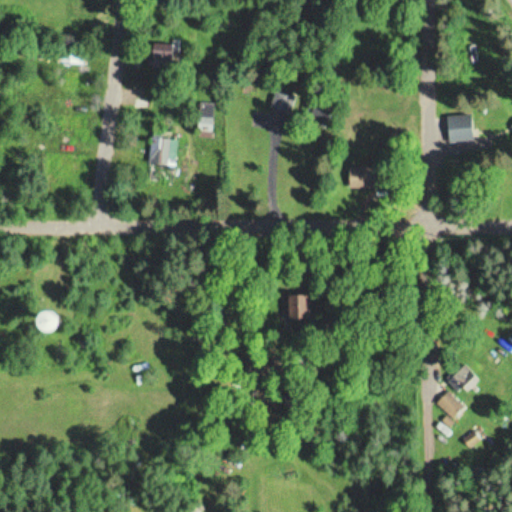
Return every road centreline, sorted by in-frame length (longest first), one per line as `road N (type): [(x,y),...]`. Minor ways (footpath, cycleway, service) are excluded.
road 1 (residential): [(0,225),(511,233)]
road 2 (residential): [(428,511),(433,0)]
road 3 (residential): [(102,224),(123,0)]
